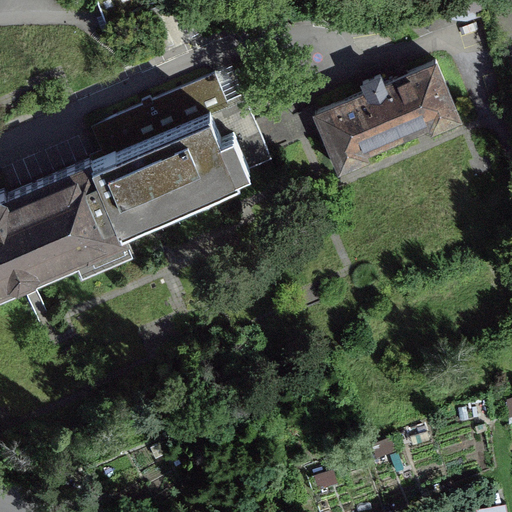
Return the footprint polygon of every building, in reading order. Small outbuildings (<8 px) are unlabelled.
[(133,0),(100,0),(110,21),(136,9),(158,55),(190,40),(171,0),(136,0),(134,1),(133,0)] [(381,76),(299,109),(325,173),(461,118),(436,55),(381,76)] [(155,96),(159,111),(204,100),(200,85),(155,96)] [(266,198),(223,96),(224,98),(0,187),(0,306),(35,292),(266,198)] [(510,310),(493,271),(429,299),(439,323),(401,339),(406,350),(510,310)]
